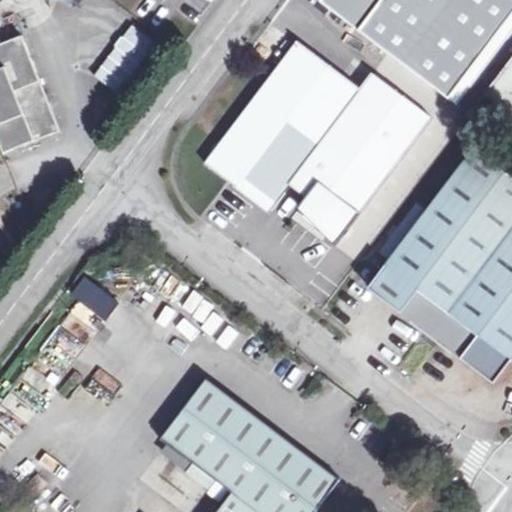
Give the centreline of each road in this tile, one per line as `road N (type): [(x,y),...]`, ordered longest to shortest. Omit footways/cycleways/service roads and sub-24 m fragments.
road 1 (residential): [(511,489),(109,193)]
road 2 (residential): [(109,193),(260,0)]
road 3 (unclassified): [(0,332),(109,193)]
